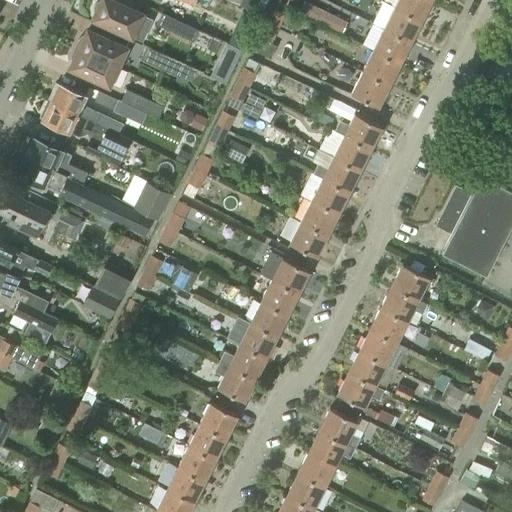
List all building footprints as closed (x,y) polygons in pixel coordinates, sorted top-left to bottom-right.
[(95,14),(93,18),(131,36),(140,41),(151,19),(141,14),(111,0),(101,0),(97,2),(95,5),(94,9),(95,14)] [(259,15),(265,0),(239,0),(238,4),(259,15)] [(398,0),(396,6),(423,18),(431,0),(398,0)] [(310,17),(315,6),(305,1),(299,12),(310,17)] [(396,6),(385,28),(412,41),(423,18),(396,6)] [(265,22),(277,28),(284,14),(272,8),(265,22)] [(162,13),(156,25),(193,42),(199,31),(162,13)] [(270,43),(277,28),(265,22),(258,37),(259,38),(252,50),(270,58),(276,45),(270,43)] [(374,51),(402,63),(412,41),(385,28),(374,51)] [(78,39),(75,47),(116,67),(125,48),(87,30),(85,35),(81,36),(78,39)] [(225,43),(209,77),(223,84),(240,50),(225,43)] [(72,62),(70,67),(108,85),(116,67),(75,47),(71,54),(71,58),(72,62)] [(181,64),(144,47),(139,57),(176,75),(181,64)] [(374,51),(364,73),(391,86),(402,63),(374,51)] [(248,87),(256,73),(243,66),(236,81),(248,87)] [(364,73),(354,95),(370,102),(381,108),(391,86),(364,73)] [(241,102),(248,87),(236,81),(229,95),(241,102)] [(49,100),(105,127),(117,133),(122,122),(80,102),(84,94),(58,82),(49,100)] [(120,99),(157,116),(162,106),(125,88),(120,99)] [(98,90),(93,101),(113,110),(118,99),(98,90)] [(240,111),(256,118),(265,99),(249,91),(240,111)] [(88,137),(90,138),(98,142),(105,127),(49,100),(41,118),(66,131),(78,135),(86,132),(88,137)] [(234,116),(223,110),(222,109),(215,124),(227,130),(234,116)] [(343,134),(369,147),(380,125),(354,112),(348,124),(339,119),(334,129),(343,134)] [(205,118),(195,113),(190,124),(200,129),(205,118)] [(253,120),(245,116),(242,124),(249,128),(253,120)] [(220,145),(227,130),(215,124),(208,139),(220,145)] [(115,165),(121,153),(128,138),(117,133),(105,127),(98,142),(90,138),(84,149),(115,165)] [(343,134),(332,155),(359,169),(369,147),(343,134)] [(511,221),(511,144),(491,134),(463,188),(455,184),(434,225),(450,233),(441,251),(485,274),(511,221)] [(67,162),(71,153),(33,136),(24,154),(55,168),(69,174),(68,177),(82,183),(87,171),(67,162)] [(245,146),(230,139),(223,153),(238,160),(245,146)] [(175,158),(183,162),(187,153),(179,149),(175,158)] [(213,159),(202,153),(200,153),(194,167),(206,173),(213,159)] [(16,172),(29,178),(27,183),(45,191),(55,168),(24,154),(16,172)] [(312,172),(321,177),(348,190),(359,169),(332,155),(326,167),(317,162),(312,172)] [(199,188),(206,173),(194,167),(186,182),(199,188)] [(310,199),(311,198),(337,211),(348,190),(321,177),(312,172),(310,172),(300,193),(310,199)] [(156,219),(132,207),(82,183),(68,177),(59,196),(112,220),(143,235),(143,234),(148,236),(156,219)] [(145,180),(132,207),(156,219),(158,219),(171,192),(145,180)] [(1,198),(0,199),(0,209),(12,215),(8,224),(34,236),(38,227),(40,228),(53,202),(26,189),(22,197),(7,190),(3,199),(1,198)] [(310,199),(300,219),(327,233),(337,211),(311,198),(310,199)] [(80,217),(65,209),(59,221),(75,229),(80,217)] [(177,231),(184,217),(172,211),(165,225),(177,231)] [(288,242),(315,256),(327,233),(300,219),(288,242)] [(170,247),(177,231),(165,225),(157,240),(170,247)] [(117,233),(113,240),(125,246),(129,239),(117,233)] [(50,264),(0,240),(0,262),(20,272),(24,263),(46,274),(50,264)] [(156,274),(163,260),(150,254),(144,268),(156,274)] [(270,278),(297,292),(308,270),(281,257),(270,278)] [(104,260),(92,284),(119,297),(131,274),(125,271),(111,263),(104,260)] [(163,260),(156,274),(166,279),(173,265),(163,260)] [(177,284),(186,269),(176,263),(168,279),(177,284)] [(390,284),(417,298),(428,276),(401,263),(390,284)] [(17,276),(5,270),(0,267),(0,290),(17,298),(42,311),(43,310),(47,300),(39,296),(40,293),(31,288),(29,293),(13,285),(17,276)] [(148,289),(156,274),(144,268),(136,283),(148,289)] [(270,278),(260,299),(287,312),(297,292),(270,278)] [(119,297),(92,284),(83,304),(109,317),(119,297)] [(426,302),(417,298),(390,284),(380,305),(407,318),(412,308),(421,313),(426,302)] [(17,298),(0,290),(0,306),(2,306),(4,303),(13,307),(17,298)] [(165,295),(161,303),(168,307),(172,298),(165,295)] [(123,311),(135,317),(142,304),(129,297),(123,311)] [(10,312),(50,331),(57,317),(43,310),(42,311),(17,298),(13,307),(10,312)] [(249,321),(276,334),(287,312),(260,299),(249,321)] [(369,326),(396,339),(407,318),(380,305),(369,326)] [(127,333),(135,317),(123,311),(115,326),(127,333)] [(249,321),(239,342),(265,356),(276,334),(249,321)] [(504,332),(501,339),(511,344),(511,327),(507,325),(504,332)] [(384,363),(396,339),(369,326),(357,349),(384,363)] [(129,340),(116,332),(115,332),(111,339),(125,347),(129,340)] [(0,350),(11,356),(16,345),(8,341),(8,340),(0,335),(0,350)] [(511,344),(501,339),(493,354),(505,360),(511,347),(511,344)] [(474,341),(469,351),(485,359),(490,349),(474,341)] [(218,360),(228,364),(254,378),(265,356),(239,342),(232,354),(223,350),(218,360)] [(374,384),(384,363),(357,349),(347,370),(374,384)] [(0,363),(6,367),(11,356),(0,350),(0,363)] [(37,356),(27,350),(21,361),(32,367),(37,356)] [(94,369),(107,375),(113,362),(101,356),(94,369)] [(84,365),(72,359),(67,371),(79,377),(84,365)] [(254,378),(228,364),(218,360),(213,370),(222,375),(216,387),(243,400),(254,378)] [(499,375),(486,368),(479,382),(491,389),(499,375)] [(99,391),(107,375),(94,369),(86,385),(99,391)] [(383,388),(374,384),(347,370),(336,393),(363,406),(369,394),(378,398),(383,388)] [(407,400),(412,389),(398,382),(393,393),(407,400)] [(447,382),(443,391),(461,400),(465,392),(447,382)] [(479,382),(471,397),(484,404),(491,389),(479,382)] [(461,400),(443,391),(438,400),(456,410),(461,400)] [(79,399),(71,414),(84,420),(92,405),(79,399)] [(209,401),(200,419),(227,433),(236,414),(209,401)] [(318,429),(345,442),(354,447),(359,436),(350,432),(354,424),(327,411),(318,429)] [(464,411),(457,426),(470,432),(477,418),(464,411)] [(38,427),(52,433),(59,419),(45,412),(38,427)] [(84,420),(71,414),(65,428),(77,434),(84,420)] [(0,418),(0,445),(8,449),(16,434),(7,429),(10,423),(0,418)] [(190,440),(217,453),(227,433),(200,419),(190,440)] [(470,432),(457,426),(450,440),(463,447),(470,432)] [(354,447),(345,442),(318,429),(307,450),(334,464),(340,452),(349,457),(354,447)] [(169,461),(177,465),(178,463),(205,477),(217,453),(190,440),(187,445),(179,441),(169,461)] [(51,456),(63,462),(70,448),(58,442),(51,456)] [(10,450),(8,449),(0,445),(0,459),(4,461),(10,450)] [(94,456),(83,450),(78,461),(89,466),(94,456)] [(323,485),(334,464),(307,450),(296,472),(323,485)] [(56,477),(63,462),(51,456),(43,471),(56,477)] [(473,488),(479,476),(486,479),(491,468),(472,460),(468,469),(465,468),(459,481),(473,488)] [(511,466),(498,460),(493,471),(511,480),(511,466)] [(167,486),(194,499),(205,477),(178,463),(177,465),(167,486)] [(435,470),(428,484),(440,491),(447,476),(435,470)] [(313,506),(323,485),(296,472),(286,493),(313,506)] [(10,484),(6,492),(13,496),(18,488),(10,484)] [(421,497),(433,504),(440,491),(428,484),(421,497)] [(165,511),(187,511),(194,499),(167,486),(156,507),(165,511)] [(35,488),(23,511),(50,511),(57,499),(35,488)] [(309,511),(313,506),(286,493),(276,511),(309,511)] [(482,511),(484,511),(461,499),(454,511),(482,511)]
